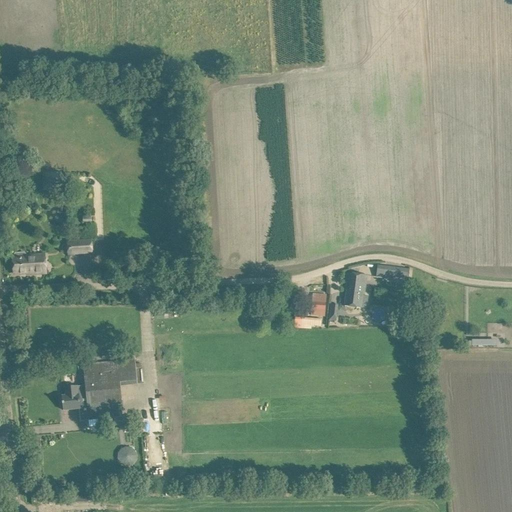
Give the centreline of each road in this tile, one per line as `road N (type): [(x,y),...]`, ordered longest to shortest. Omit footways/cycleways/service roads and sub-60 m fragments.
road 1 (residential): [(0,289),(290,280),(370,257),(511,284)]
road 2 (tertiary): [(16,511),(0,355)]
